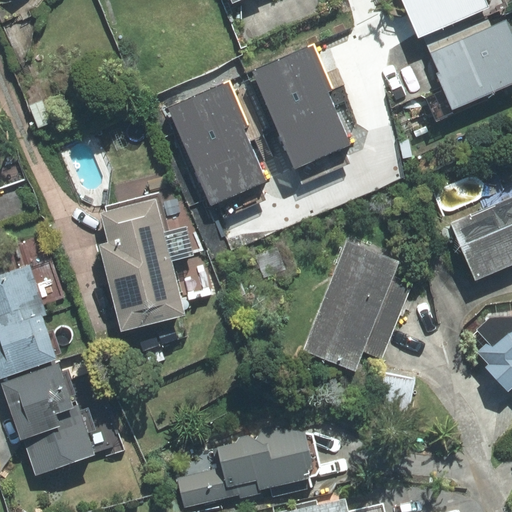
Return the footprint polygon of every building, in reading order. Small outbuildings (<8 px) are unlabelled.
[(503,0),(406,0),(421,37),(505,3),(503,0)] [(511,20),(511,19),(431,52),(455,108),(511,84),(511,20)] [(255,74),(297,166),(352,140),(311,49),(255,74)] [(166,109),(209,204),(268,178),(226,82),(166,109)] [(511,196),(453,221),(477,279),(511,264),(511,196)] [(112,243),(105,244),(127,332),(191,317),(161,200),(104,213),(112,243)] [(403,260),(350,239),(306,349),(359,370),(367,351),(385,358),(414,286),(395,279),(403,260)] [(0,372),(3,381),(66,359),(34,264),(0,275),(0,372)] [(511,315),(493,318),(482,330),(492,341),(480,352),(511,388),(511,315)] [(68,364),(5,386),(36,477),(101,456),(91,426),(89,426),(68,364)] [(419,380),(384,373),(375,414),(410,421),(419,380)] [(180,477),(187,507),(273,487),(275,496),(317,487),(313,471),(323,468),(315,432),(304,434),(302,428),(221,446),(225,467),(180,477)] [(353,511),(350,497),(282,511),(353,511)]
